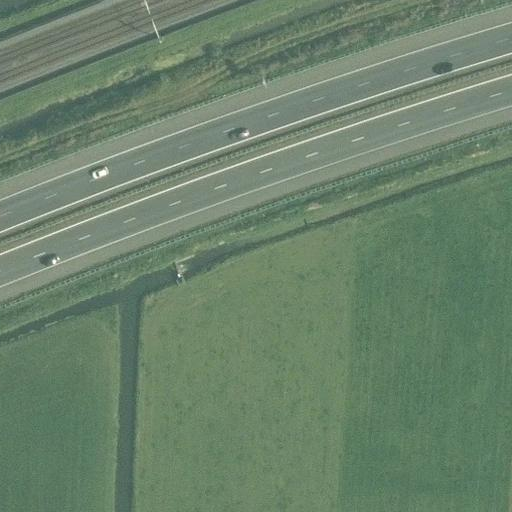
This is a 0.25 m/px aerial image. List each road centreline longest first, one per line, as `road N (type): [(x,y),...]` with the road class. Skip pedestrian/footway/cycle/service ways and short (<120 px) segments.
road 1 (motorway): [(0,271),(271,168),(511,90)]
road 2 (motorway): [(511,37),(0,215)]
